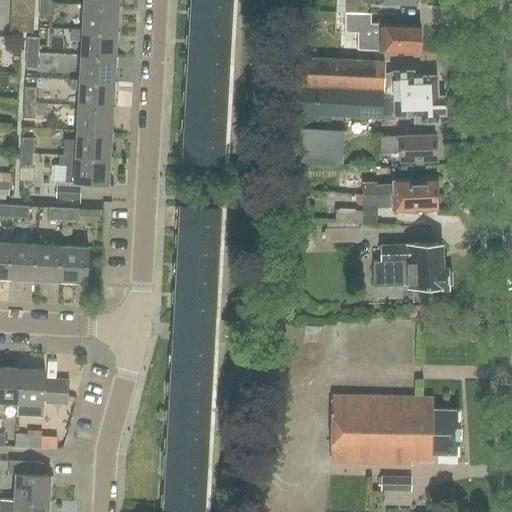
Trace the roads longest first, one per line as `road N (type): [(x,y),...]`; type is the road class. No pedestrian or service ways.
road 1 (residential): [(138,331),(155,0)]
road 2 (unknown): [(511,372),(327,374),(317,395),(317,478)]
road 3 (residential): [(511,201),(496,0)]
road 4 (residential): [(100,511),(104,455),(138,331)]
road 5 (residential): [(138,331),(0,327)]
